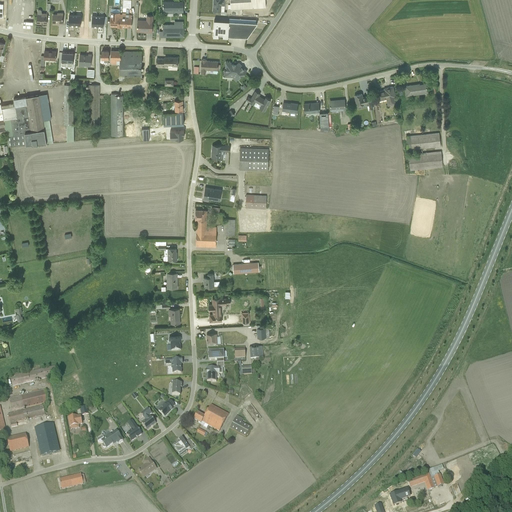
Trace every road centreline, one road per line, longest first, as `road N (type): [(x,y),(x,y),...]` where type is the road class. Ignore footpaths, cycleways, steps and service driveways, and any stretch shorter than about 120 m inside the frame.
road 1 (unclassified): [(0,485),(133,454),(190,402),(188,220),(198,147),(190,45)]
road 2 (primary): [(315,511),(383,448),(426,393),(511,209)]
road 3 (unclassified): [(249,55),(290,89),(427,64),(491,68)]
road 4 (unclassified): [(0,30),(190,45)]
